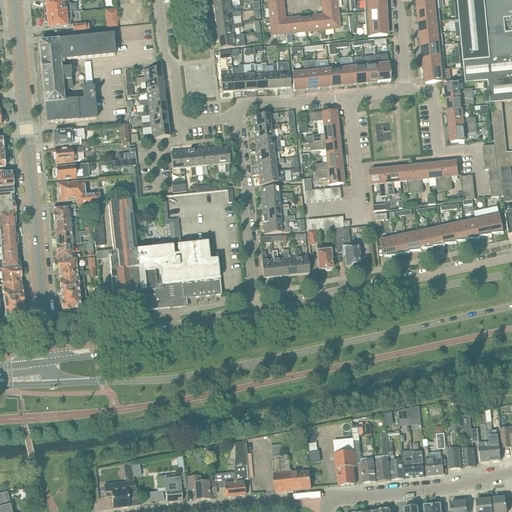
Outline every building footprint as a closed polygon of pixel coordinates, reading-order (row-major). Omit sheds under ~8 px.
[(44,15),(71,13),(70,5),(68,5),(68,0),(57,0),(45,1),(46,6),(45,6),(43,8),(44,15)] [(321,0),(323,16),(284,19),(282,0),(267,0),(270,19),(265,19),(265,25),(270,24),(271,35),(286,34),(287,44),(292,43),(291,33),(319,30),(320,41),(326,40),(325,30),(339,28),(336,0),(339,0),(321,0)] [(386,12),(384,0),(378,0),(364,1),(365,13),(386,12)] [(416,0),(418,12),(439,10),(437,0),(416,0)] [(511,34),(506,35),(504,23),(504,19),(503,9),(511,7),(511,0),(494,0),(484,1),(483,0),(458,0),(465,83),(483,82),(488,81),(489,89),(490,103),(491,105),(502,104),(501,102),(511,100),(511,34)] [(239,1),(230,2),(213,4),(214,16),(232,13),(231,6),(239,5),(239,1)] [(107,29),(118,28),(117,10),(106,11),(107,29)] [(439,10),(418,12),(419,24),(440,22),(439,10)] [(240,12),(232,13),(214,16),(216,27),(233,25),(232,18),(241,17),(240,12)] [(386,24),(386,12),(365,13),(365,25),(386,24)] [(72,21),(71,13),(44,15),(45,22),(46,24),(48,23),(48,28),(70,26),(70,21),(72,21)] [(441,34),(440,22),(419,24),(420,36),(441,34)] [(242,23),(233,25),(216,27),(217,38),(234,36),(233,29),(242,28),(242,23)] [(386,24),(365,25),(366,37),(387,36),(386,24)] [(442,46),(441,34),(420,36),(422,48),(442,46)] [(243,35),(234,36),(217,38),(219,50),(245,47),(243,35)] [(64,122),(96,120),(93,89),(82,90),(83,100),(64,102),(63,91),(72,90),(70,64),(60,65),(60,61),(115,56),(113,36),(39,43),(41,62),(40,62),(42,79),(45,105),(47,124),(64,122)] [(337,44),(328,45),(330,56),(337,56),(336,51),(338,51),(337,44)] [(442,46),(422,48),(423,60),(444,58),(442,46)] [(231,55),(230,51),(219,52),(220,59),(231,58),(231,55)] [(377,82),(377,83),(390,82),(389,72),(392,72),(392,65),(388,65),(388,60),(380,61),(380,57),(375,57),(375,62),(377,82)] [(445,70),(444,58),(423,60),(424,72),(445,70)] [(377,82),(375,62),(363,63),(366,84),(377,82)] [(273,72),(266,73),(267,90),(278,89),(277,63),(273,64),(273,72)] [(284,63),(277,63),(278,89),(290,89),(289,71),(288,63),(284,63)] [(363,63),(351,64),(354,85),(366,84),(363,63)] [(262,73),(255,73),(256,91),(267,90),(266,73),(266,64),(261,64),(262,73)] [(351,64),(340,65),(342,86),(354,85),(351,64)] [(256,91),(255,73),(254,65),(250,65),(250,74),(243,74),(244,92),(256,91)] [(340,65),(328,67),(330,87),(342,86),(340,65)] [(233,92),(232,75),(231,66),(227,67),(227,71),(220,71),(221,93),(233,92)] [(239,74),(232,75),(233,92),(244,92),(243,74),(243,66),(238,66),(239,74)] [(328,67),(316,68),(318,89),(330,87),(328,67)] [(316,68),(304,69),(306,90),(318,89),(316,68)] [(144,82),(162,80),(161,69),(143,71),(144,78),(135,79),(136,83),(144,82)] [(306,90),(304,69),(291,70),(294,91),(306,90)] [(445,70),(424,72),(425,84),(446,82),(445,70)] [(126,85),(133,84),(131,71),(125,72),(126,85)] [(162,80),(144,82),(145,89),(137,91),(137,93),(137,95),(146,94),(164,92),(162,80)] [(447,100),(473,97),(472,90),(459,91),(459,84),(444,85),(445,95),(446,95),(447,100)] [(164,92),(146,94),(147,101),(138,102),(139,107),(147,106),(165,103),(164,92)] [(373,157),(420,153),(416,97),(393,99),(394,111),(370,113),(373,157)] [(473,97),(447,100),(447,105),(446,105),(447,114),(462,113),(461,105),(473,104),(473,97)] [(165,103),(147,106),(148,112),(139,113),(140,118),(149,117),(166,114),(165,103)] [(502,104),(491,105),(495,145),(495,151),(496,157),(496,163),(497,168),(500,168),(510,166),(510,167),(511,166),(511,152),(507,153),(502,104)] [(324,128),(338,127),(337,117),(336,117),(336,112),(323,113),(309,114),(310,122),(323,121),(324,128)] [(462,120),(462,113),(447,114),(448,123),(449,123),(449,128),(476,126),(475,118),(462,120)] [(166,114),(149,117),(150,123),(141,124),(141,129),(150,128),(168,126),(166,114)] [(253,129),(270,126),(269,120),(278,119),(277,114),(269,115),(252,117),(253,129)] [(128,125),(120,126),(121,143),(129,143),(128,125)] [(279,125),(270,126),(253,129),(254,140),(272,138),(271,131),(280,130),(279,125)] [(168,126),(150,128),(151,134),(143,135),(143,140),(152,139),(152,140),(169,137),(168,126)] [(476,126),(449,128),(450,133),(449,133),(450,143),(465,142),(464,134),(476,133),(476,126)] [(338,127),(324,128),(324,135),(312,137),(312,144),(339,141),(338,136),(339,136),(338,127)] [(83,130),(75,131),(76,139),(81,138),(81,140),(82,140),(84,140),(83,130)] [(65,146),(81,145),(81,143),(81,140),(81,138),(76,139),(75,131),(53,133),(54,147),(65,146)] [(280,137),(272,138),(254,140),(256,151),(273,149),(272,142),(281,141),(280,137)] [(339,141),(312,144),(309,144),(310,151),(326,150),(327,157),(341,155),(340,146),(339,146),(339,141)] [(90,147),(82,148),(54,151),(56,165),(77,162),(79,161),(78,154),(91,152),(90,147)] [(228,147),(216,148),(218,165),(224,165),(225,173),(230,173),(229,164),(228,147)] [(216,148),(205,149),(206,167),(213,166),(214,175),(219,174),(218,165),(216,148)] [(282,148),(273,149),(256,151),(257,162),(275,160),(274,154),(282,152),(282,148)] [(124,160),(136,159),(135,152),(135,149),(128,149),(128,154),(123,154),(124,160)] [(206,167),(205,149),(193,151),(195,168),(202,167),(203,176),(207,175),(206,167)] [(193,151),(182,152),(184,169),(190,168),(191,177),(196,176),(195,168),(193,151)] [(184,169),(182,152),(170,153),(172,170),(179,169),(180,178),(184,178),(184,169)] [(341,155),(327,157),(327,164),(315,165),(315,172),(342,170),(341,165),(342,165),(341,155)] [(136,159),(124,160),(120,161),(120,167),(124,167),(124,168),(128,167),(129,174),(137,173),(136,166),(137,166),(136,159)] [(283,159),(275,160),(257,162),(259,174),(276,172),(275,165),(284,164),(283,159)] [(442,164),(444,190),(452,190),(450,177),(458,176),(456,162),(447,163),(447,164),(442,164)] [(444,190),(442,164),(437,165),(437,164),(427,165),(429,179),(436,178),(437,191),(444,190)] [(87,165),(74,166),(56,168),(57,181),(88,178),(87,165)] [(429,179),(427,165),(418,166),(418,167),(413,167),(416,193),(423,193),(422,180),(429,179)] [(408,167),(399,168),(400,182),(407,181),(409,194),(416,193),(413,167),(408,168),(408,167)] [(389,170),(384,170),(387,196),(394,195),(393,183),(400,182),(399,168),(389,169),(389,170)] [(500,168),(497,168),(497,169),(488,170),(489,177),(501,176),(501,173),(500,168)] [(285,170),(276,172),(259,174),(260,185),(278,183),(277,176),(285,175),(285,170)] [(342,175),(342,170),(315,172),(316,179),(329,178),(330,186),(344,184),(343,175),(342,175)] [(387,196),(384,170),(379,171),(379,170),(370,171),(371,185),(379,184),(380,197),(387,196)] [(0,173),(0,188),(12,187),(11,173),(0,173)] [(138,176),(131,177),(133,200),(140,199),(138,176)] [(501,176),(489,177),(490,184),(502,183),(502,181),(502,179),(501,176)] [(82,183),(76,183),(58,185),(59,202),(77,200),(78,205),(101,203),(100,193),(83,194),(82,183)] [(502,183),(490,184),(491,191),(502,190),(502,185),(502,183)] [(172,194),(186,192),(185,185),(172,187),(172,194)] [(12,187),(0,188),(0,201),(13,200),(12,187)] [(262,200),(279,199),(288,199),(287,194),(279,195),(278,188),(261,189),(262,200)] [(502,190),(491,191),(491,198),(503,197),(503,191),(502,190)] [(279,206),(279,199),(262,200),(262,212),(280,211),(288,210),(288,205),(279,206)] [(0,215),(15,214),(13,200),(0,201),(0,215)] [(169,224),(171,247),(141,250),(147,306),(148,311),(169,309),(169,304),(177,303),(177,300),(221,295),(217,260),(209,261),(208,243),(181,246),(178,219),(169,220),(167,200),(161,201),(164,225),(169,224)] [(113,256),(109,256),(108,251),(96,252),(97,260),(109,258),(114,303),(115,310),(123,309),(123,307),(127,306),(128,308),(147,306),(141,250),(137,250),(132,202),(108,204),(113,256)] [(104,245),(100,204),(92,205),(95,246),(104,245)] [(54,223),(70,221),(69,212),(75,211),(75,206),(68,206),(69,209),(53,210),(54,223)] [(280,211),(262,212),(263,223),(281,222),(289,221),(289,217),(280,217),(280,211)] [(499,213),(487,215),(491,236),(492,236),(491,235),(503,234),(499,213)] [(15,214),(0,215),(0,228),(16,227),(15,214)] [(487,215),(475,218),(480,239),(480,237),(491,236),(487,215)] [(475,218),(463,220),(468,241),(468,240),(480,239),(475,218)] [(468,241),(463,220),(452,223),(456,244),(456,242),(468,241)] [(71,228),(70,221),(54,223),(55,235),(78,233),(77,227),(71,228)] [(281,229),(281,222),(263,223),(264,235),(281,234),(281,233),(290,233),(290,228),(281,229)] [(452,223),(440,225),(444,246),(445,246),(444,245),(456,244),(452,223)] [(440,225),(428,228),(433,249),(433,248),(444,246),(440,225)] [(16,227),(0,228),(0,242),(17,241),(16,227)] [(433,249),(428,228),(416,231),(421,252),(421,250),(433,249)] [(336,253),(343,252),(343,256),(345,255),(346,267),(359,265),(358,255),(357,248),(350,249),(348,229),(334,230),(336,253)] [(421,252),(416,231),(405,233),(409,254),(410,254),(409,253),(421,252)] [(315,232),(314,232),(308,232),(309,245),(316,245),(315,232)] [(78,233),(55,235),(56,247),(73,246),(72,236),(78,235),(78,233)] [(409,254),(405,233),(393,236),(397,257),(398,257),(398,255),(409,254)] [(397,257),(393,236),(381,238),(385,258),(397,257)] [(18,254),(17,241),(0,242),(0,247),(1,248),(1,255),(18,254)] [(74,255),(73,246),(56,247),(58,260),(80,258),(80,255),(74,255)] [(316,247),(318,271),(332,269),(330,250),(323,251),(322,246),(316,247)] [(295,250),(296,258),(297,275),(309,274),(307,257),(300,258),(299,249),(295,250)] [(297,275),(296,258),(289,259),(288,250),(283,251),(284,259),(286,277),(297,275)] [(286,277),(284,259),(277,260),(277,251),(272,252),(273,261),(275,278),(286,277)] [(275,278),(273,261),(266,261),(265,253),(261,253),(261,262),(263,279),(275,278)] [(18,254),(1,255),(2,263),(0,263),(0,268),(20,267),(18,254)] [(82,269),(77,270),(76,260),(58,262),(59,276),(83,274),(82,269)] [(2,285),(21,284),(20,269),(1,271),(2,285)] [(84,288),(83,274),(59,276),(60,291),(84,288)] [(21,284),(2,285),(4,299),(23,298),(21,284)] [(85,288),(84,288),(60,291),(62,311),(80,310),(79,300),(86,299),(85,288)] [(23,298),(4,299),(6,321),(24,319),(23,298)] [(419,408),(408,410),(409,420),(420,419),(419,408)] [(408,410),(399,411),(400,421),(409,420),(408,410)] [(473,444),(472,434),(471,431),(470,415),(461,416),(463,441),(467,441),(468,450),(461,451),(463,469),(475,468),(473,444)] [(493,442),(491,424),(491,419),(486,420),(487,424),(488,444),(490,444),(492,462),(500,462),(498,443),(492,444),(492,442),(493,442)] [(488,444),(487,424),(482,425),(484,444),(479,445),(480,463),(492,462),(490,444),(488,444)] [(357,425),(352,426),(353,442),(354,452),(355,464),(361,463),(361,460),(359,441),(357,425)] [(511,426),(511,427),(511,439),(511,442),(510,442),(509,429),(500,430),(502,448),(511,447),(511,426)] [(453,434),(453,439),(454,451),(448,452),(449,470),(461,470),(460,446),(463,446),(463,439),(458,439),(457,433),(453,434)] [(444,435),(436,435),(438,450),(445,449),(444,435)] [(280,445),(271,446),(274,472),(275,483),(276,493),(293,491),(292,473),(291,470),(289,471),(288,455),(282,456),(280,445)] [(311,462),(321,462),(321,451),(311,451),(311,462)] [(407,451),(402,451),(403,462),(404,470),(405,479),(413,479),(411,461),(408,462),(407,451)] [(416,451),(410,451),(411,461),(413,479),(424,478),(423,468),(422,460),(417,461),(416,451)] [(344,453),(334,454),(335,465),(336,476),(337,476),(338,486),(355,484),(353,467),(356,467),(355,464),(354,452),(344,453)] [(425,460),(426,467),(427,477),(444,476),(441,455),(440,455),(439,452),(433,453),(434,459),(425,460)] [(373,459),(361,460),(361,463),(361,465),(363,484),(376,482),(374,464),(373,459)] [(390,462),(391,471),(392,481),(404,480),(402,461),(390,462)] [(388,462),(376,464),(377,472),(378,482),(390,481),(389,471),(388,462)] [(132,466),(133,477),(142,476),(140,465),(132,466)] [(223,486),(224,488),(225,498),(245,496),(243,480),(247,480),(246,466),(234,468),(236,481),(234,481),(235,485),(223,486)] [(309,472),(292,473),(293,491),(310,489),(309,479),(309,472)] [(179,475),(163,477),(165,491),(165,494),(166,503),(182,502),(181,492),(187,492),(185,476),(180,477),(179,475)] [(194,490),(196,501),(210,499),(209,495),(216,494),(215,481),(194,483),(194,477),(186,478),(188,490),(194,490)] [(113,509),(139,506),(137,496),(135,486),(127,487),(127,491),(119,492),(118,484),(104,486),(105,499),(112,498),(113,509)] [(493,500),(494,510),(494,511),(506,511),(505,498),(493,500)] [(492,511),(492,510),(491,500),(476,501),(476,511),(492,511)] [(466,511),(466,502),(450,504),(450,511),(466,511)]
